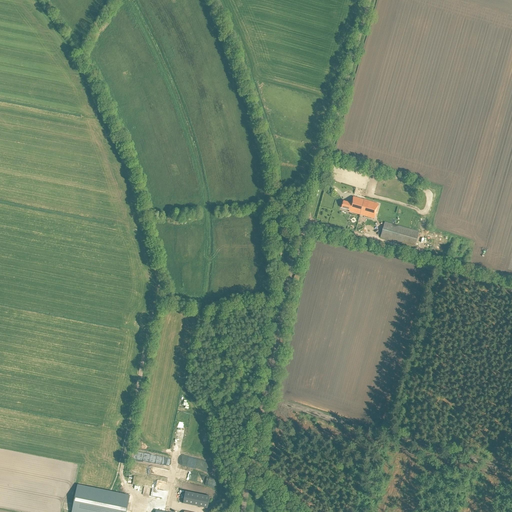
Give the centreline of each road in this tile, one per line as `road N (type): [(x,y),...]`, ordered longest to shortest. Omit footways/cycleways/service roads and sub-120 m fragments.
road 1 (unclassified): [(242,511),(286,291),(369,0)]
road 2 (track): [(225,498),(207,429),(182,388),(204,275),(204,207),(178,113),(129,0)]
road 3 (track): [(265,397),(511,466)]
